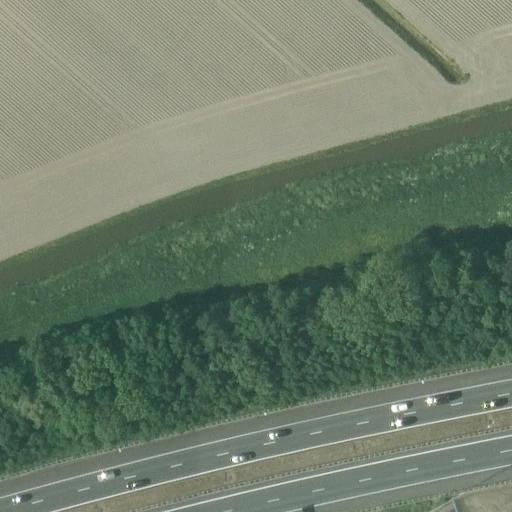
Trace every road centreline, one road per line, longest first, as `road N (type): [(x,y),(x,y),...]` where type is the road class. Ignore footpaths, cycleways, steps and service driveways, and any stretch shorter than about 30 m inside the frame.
road 1 (motorway): [(511,393),(210,455),(0,511)]
road 2 (motorway): [(228,511),(511,449)]
